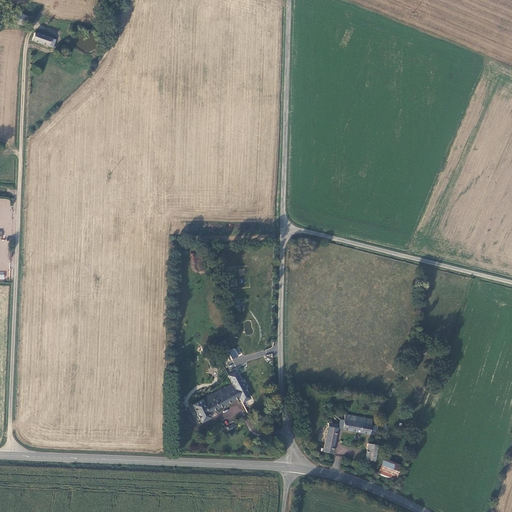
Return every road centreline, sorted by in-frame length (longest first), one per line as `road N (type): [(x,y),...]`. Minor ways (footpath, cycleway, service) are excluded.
road 1 (unclassified): [(9,455),(28,33)]
road 2 (secondary): [(9,455),(290,467)]
road 3 (unclassified): [(284,225),(281,391),(290,467)]
road 4 (unclassified): [(284,225),(511,282)]
road 5 (unclassified): [(288,0),(284,225)]
road 6 (secondary): [(290,467),(366,484),(422,511)]
